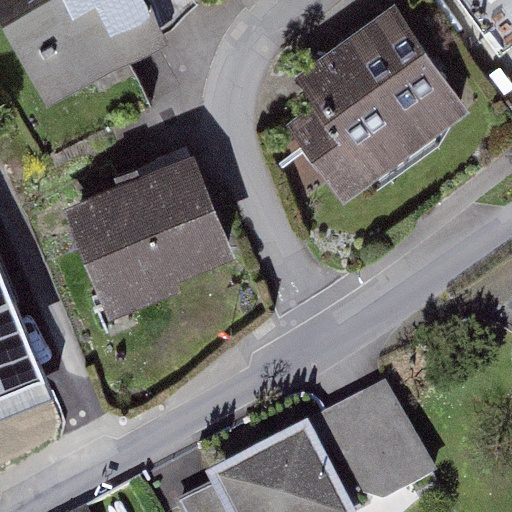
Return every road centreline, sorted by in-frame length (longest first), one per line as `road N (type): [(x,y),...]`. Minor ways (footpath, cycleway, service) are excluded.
road 1 (residential): [(333,336),(263,208),(237,136),(234,95),(245,63),(293,0)]
road 2 (residential): [(13,511),(333,336)]
road 3 (residential): [(333,336),(511,218)]
